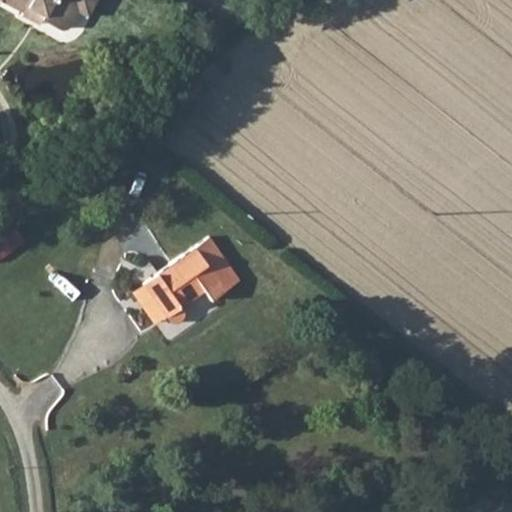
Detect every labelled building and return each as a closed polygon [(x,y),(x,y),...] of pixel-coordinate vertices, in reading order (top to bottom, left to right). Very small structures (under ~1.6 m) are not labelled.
[(0,0),(0,3),(20,14),(23,8),(38,16),(35,21),(52,29),(60,23),(68,11),(79,17),(89,0),(0,0)] [(16,21),(31,29),(35,21),(38,16),(23,8),(20,14),(16,21)] [(161,265),(183,301),(183,302),(189,305),(194,304),(199,300),(201,295),(199,289),(219,277),(225,283),(250,266),(222,224),(161,265)] [(1,237),(0,237),(0,261),(12,253),(1,237)] [(148,273),(171,308),(183,301),(161,265),(148,273)]
